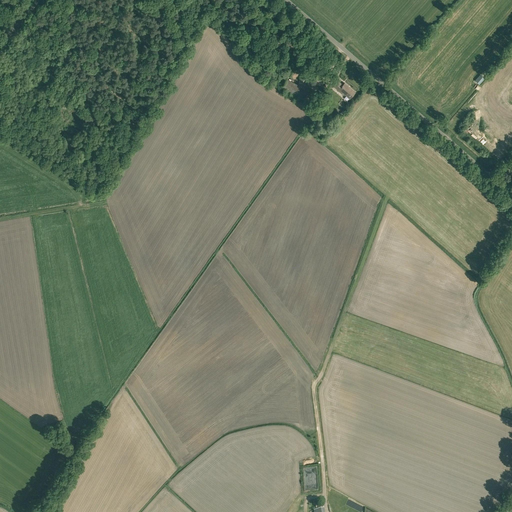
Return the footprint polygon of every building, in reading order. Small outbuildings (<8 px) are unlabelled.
[(298,72),(291,66),(286,72),(294,78),(298,72)] [(485,70),(481,75),(479,73),(478,75),(479,75),(475,80),(479,84),(484,78),(485,78),(489,73),(485,70)] [(317,82),(307,77),(303,75),(298,84),(287,79),(282,89),(298,97),(301,92),(310,96),(317,82)] [(350,98),(355,92),(345,83),(343,85),(338,81),(334,86),(339,90),(340,89),(350,98)] [(314,477),(317,477),(316,471),(308,472),(309,481),(314,481),(314,477)]
